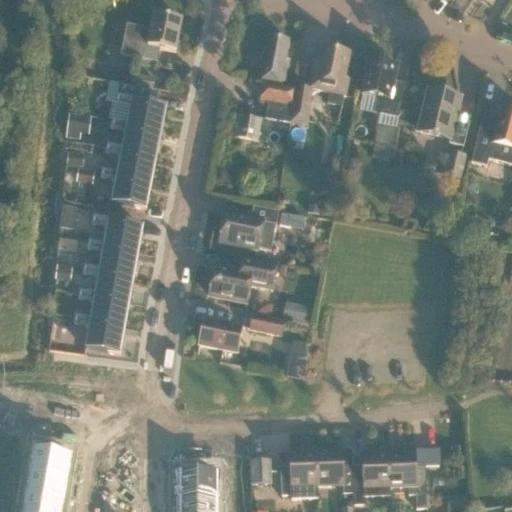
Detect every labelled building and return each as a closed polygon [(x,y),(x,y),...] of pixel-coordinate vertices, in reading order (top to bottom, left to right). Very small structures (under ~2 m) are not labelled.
[(150,32),(126,28),(120,57),(135,60),(157,64),(159,52),(175,55),(181,23),(153,17),(150,32)] [(274,125),(288,127),(294,89),(282,87),(288,63),(286,62),(289,46),(266,40),(262,62),(258,61),(254,84),(263,86),(260,104),(267,106),(265,121),(274,122),(274,125)] [(294,89),(288,127),(306,130),(312,93),(346,100),(348,83),(346,83),(350,57),(321,50),(318,65),(313,64),(308,92),(295,89),(295,90),(294,89)] [(391,87),(395,69),(370,63),(362,97),(377,100),(374,116),(379,117),(390,119),(397,121),(403,90),(395,88),(391,87)] [(129,88),(151,93),(154,80),(131,76),(129,88)] [(115,106),(112,122),(128,125),(127,129),(160,136),(165,110),(154,107),(157,94),(119,87),(115,106)] [(462,149),(470,119),(456,115),(459,101),(427,93),(417,133),(449,141),(448,146),(462,149)] [(511,114),(500,111),(493,138),(478,134),(470,166),(486,169),(487,163),(511,168),(511,114)] [(88,138),(90,120),(68,118),(65,141),(79,143),(80,136),(88,138)] [(261,122),(238,118),(233,140),(257,145),(261,122)] [(112,122),(110,131),(126,134),(123,150),(122,154),(124,155),(156,161),(160,136),(127,129),(128,125),(112,122)] [(107,146),(105,155),(121,159),(118,174),(117,180),(119,180),(151,186),(156,161),(124,155),(122,154),(123,150),(107,146)] [(435,175),(460,182),(467,157),(449,153),(440,156),(435,175)] [(65,168),(81,170),(82,157),(67,155),(65,168)] [(336,186),(340,160),(327,158),(323,184),(336,186)] [(102,171),(100,180),(116,183),(112,206),(146,212),(151,186),(119,180),(117,180),(118,174),(102,171)] [(76,185),(92,188),(94,174),(78,172),(76,185)] [(250,223),(225,217),(219,244),(257,252),(261,235),(273,237),(278,214),(253,209),(250,223)] [(282,214),(279,227),(292,230),(292,225),(297,226),(298,220),(294,219),(294,217),(282,214)] [(93,218),(91,227),(108,230),(105,246),(104,250),(137,256),(142,230),(111,225),(112,221),(93,218)] [(458,239),(473,242),(477,225),(462,221),(458,239)] [(71,233),(72,225),(60,223),(58,231),(71,233)] [(88,243),(87,252),(103,255),(100,271),(99,275),(133,281),(137,256),(104,250),(105,246),(88,243)] [(250,289),(271,294),(276,268),(242,261),(239,276),(214,271),(209,298),(247,305),(250,289)] [(71,270),(56,268),(55,282),(70,283),(71,270)] [(84,268),(82,277),(99,280),(96,296),(95,300),(129,307),(133,281),(99,275),(100,271),(84,268)] [(79,292),(78,301),(94,305),(91,320),(91,326),(124,332),(129,307),(95,300),(96,296),(79,292)] [(292,324),(292,325),(307,328),(311,310),(296,307),(292,324)] [(73,325),(73,326),(90,329),(86,352),(119,358),(124,332),(91,326),(91,320),(75,317),(73,325)] [(252,319),(249,332),(281,339),(284,325),(252,319)] [(70,322),(60,320),(58,328),(69,331),(70,322)] [(203,322),(198,348),(236,356),(242,330),(203,322)] [(280,354),(277,371),(305,376),(308,359),(280,354)] [(79,377),(79,359),(57,359),(56,377),(79,377)] [(91,374),(86,503),(120,505),(125,376),(91,374)] [(11,440),(0,438),(0,439),(0,449),(9,451),(11,440)] [(341,452),(315,453),(315,491),(341,491),(341,499),(352,499),(352,469),(342,469),(341,452)] [(315,501),(315,491),(315,453),(289,454),(289,471),(279,471),(279,499),(290,499),(290,501),(315,501)] [(414,453),(388,454),(388,490),(408,490),(408,495),(414,495),(414,511),(424,511),(424,471),(414,471),(414,453)] [(352,469),(352,499),(352,507),(362,507),(362,495),(388,495),(388,490),(388,454),(362,455),(362,468),(352,469)] [(35,460),(31,483),(69,490),(73,466),(35,460)] [(249,464),(250,488),(271,487),(269,463),(249,464)] [(174,482),(174,509),(214,509),(215,482),(174,482)] [(31,483),(27,505),(65,511),(69,490),(31,483)] [(242,492),(230,492),(229,500),(242,500),(242,492)] [(446,511),(467,511),(466,497),(446,499),(446,511)]
